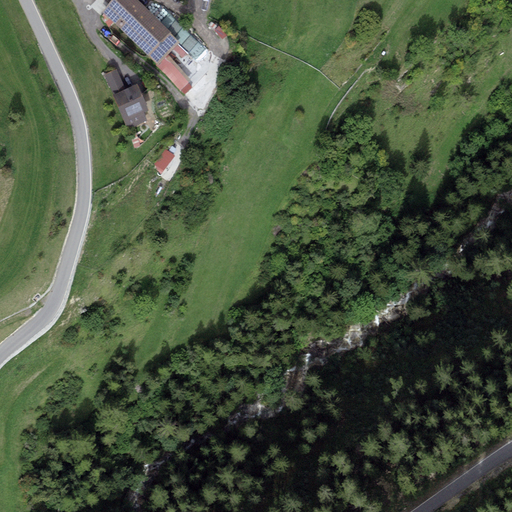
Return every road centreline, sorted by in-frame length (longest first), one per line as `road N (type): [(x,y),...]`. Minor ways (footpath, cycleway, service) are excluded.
road 1 (unclassified): [(0,354),(54,300),(83,202),(78,123),(24,0)]
road 2 (track): [(314,152),(332,106),(417,0)]
